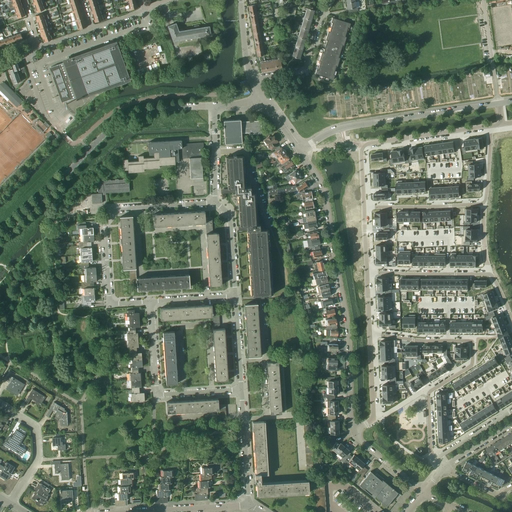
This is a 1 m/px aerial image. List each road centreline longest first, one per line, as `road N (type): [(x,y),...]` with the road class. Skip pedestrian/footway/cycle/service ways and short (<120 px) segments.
road 1 (residential): [(301,148),(324,191),(348,330),(354,430)]
road 2 (residential): [(0,235),(116,125),(166,107),(213,106)]
road 3 (residential): [(498,103),(340,128),(301,148)]
road 4 (residential): [(363,207),(363,145),(492,126)]
road 5 (residential): [(240,389),(157,393),(151,302)]
road 6 (residential): [(151,302),(109,304),(103,218),(114,207),(134,206)]
road 7 (residential): [(331,0),(303,68),(250,78)]
road 8 (residential): [(11,503),(36,459),(35,428),(0,405)]
road 9 (residential): [(489,274),(366,272)]
road 10 (residential): [(363,207),(484,203)]
